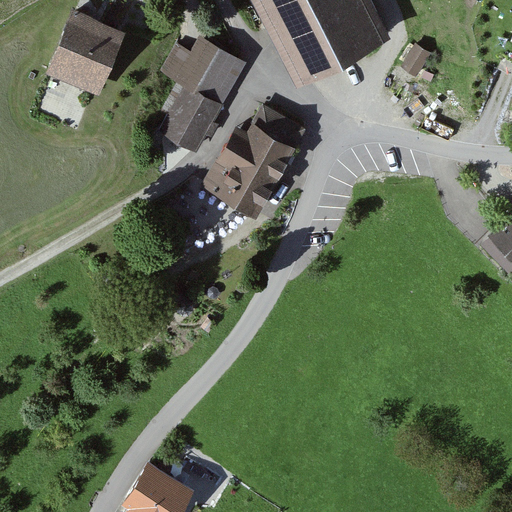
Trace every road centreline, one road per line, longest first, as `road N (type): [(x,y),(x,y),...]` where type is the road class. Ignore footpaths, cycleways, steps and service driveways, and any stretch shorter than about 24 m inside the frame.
road 1 (unclassified): [(511,156),(386,136),(336,144),(253,316),(135,453),(102,511)]
road 2 (track): [(153,193),(272,76),(336,144),(399,37),(387,0)]
road 3 (track): [(153,193),(0,278)]
